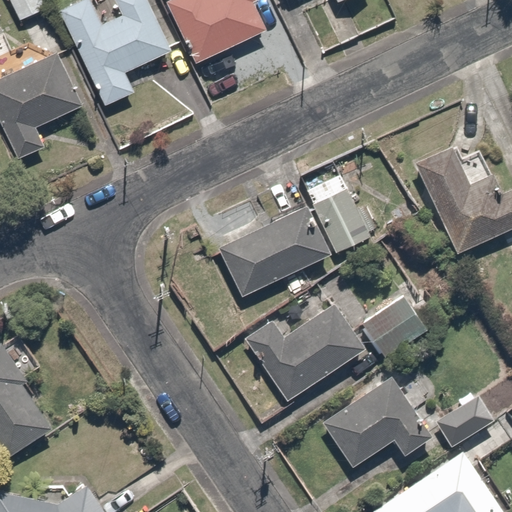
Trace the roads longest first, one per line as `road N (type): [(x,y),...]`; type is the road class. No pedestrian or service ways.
road 1 (residential): [(511,19),(74,230)]
road 2 (residential): [(262,511),(74,230)]
